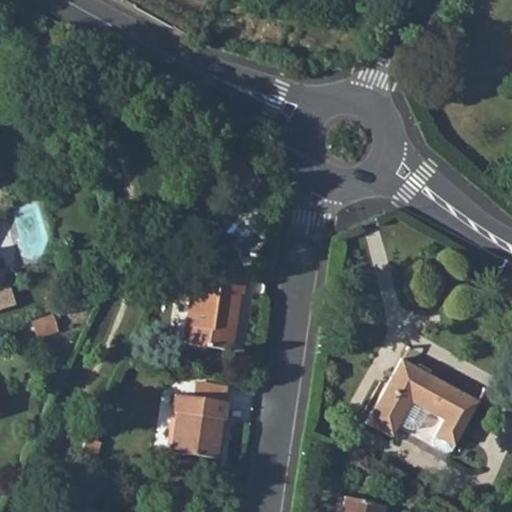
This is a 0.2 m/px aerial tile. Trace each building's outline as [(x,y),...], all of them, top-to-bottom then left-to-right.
[(217,148),(204,175),(223,185),(236,156),(217,148)] [(165,318),(162,340),(227,350),(229,332),(235,295),(240,295),(243,277),(191,270),(182,320),(165,318)] [(3,282),(0,282),(0,302),(8,300),(3,282)] [(50,309),(23,319),(28,334),(55,326),(50,309)] [(388,440),(395,427),(407,406),(419,414),(436,423),(429,437),(448,449),(473,404),(432,382),(397,361),(360,423),(388,440)] [(171,425),(166,455),(211,461),(217,431),(220,402),(170,395),(168,417),(172,417),(171,425)] [(407,406),(395,427),(403,431),(414,425),(419,414),(407,406)] [(380,511),(382,508),(345,501),(343,511),(380,511)]
